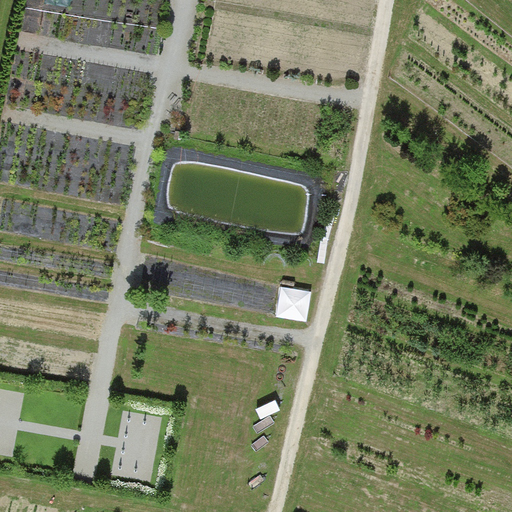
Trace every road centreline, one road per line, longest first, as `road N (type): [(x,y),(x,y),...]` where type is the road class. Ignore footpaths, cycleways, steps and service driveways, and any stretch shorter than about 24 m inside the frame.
road 1 (track): [(383,0),(274,511)]
road 2 (track): [(89,469),(181,0)]
road 3 (track): [(43,47),(367,100)]
road 4 (track): [(0,192),(135,216)]
road 5 (track): [(152,141),(34,119)]
